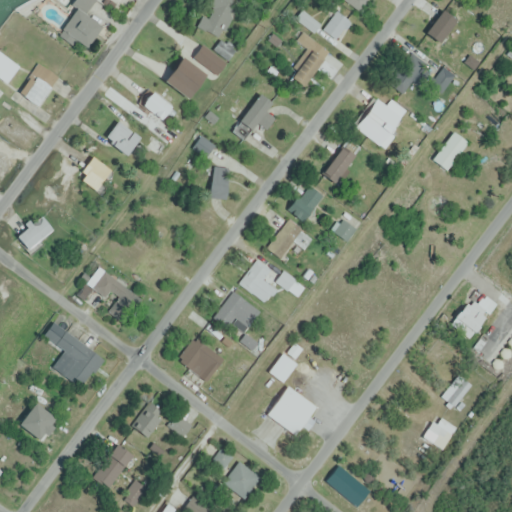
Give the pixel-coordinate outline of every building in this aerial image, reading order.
[(202,14),(197,26),(220,38),(238,1),(236,0),(212,0),(205,16),(202,14)] [(348,0),(357,9),(366,0),(348,0)] [(100,27),(77,8),(61,28),(84,47),(100,27)] [(455,21),(440,9),(423,31),(439,43),(455,21)] [(321,28),(335,40),(350,22),(336,10),(321,28)] [(295,19),(315,30),(319,21),(300,11),(295,19)] [(302,86),(327,50),(302,32),(295,41),(306,48),(286,75),(302,86)] [(192,55),(215,75),(226,63),(202,43),(192,55)] [(17,66),(0,52),(0,78),(4,82),(17,66)] [(188,98),(204,72),(178,56),(162,82),(188,98)] [(393,80),(405,92),(425,71),(413,60),(393,80)] [(17,91),(36,106),(58,76),(38,62),(17,91)] [(171,106),(152,87),(139,100),(158,119),(171,106)] [(245,140),(269,101),(256,93),(231,131),(245,140)] [(385,105),(374,96),(353,124),(379,143),(404,109),(390,98),(385,105)] [(123,154),(139,139),(119,119),(104,135),(123,154)] [(430,158),(444,169),(466,142),(453,131),(430,158)] [(206,156),(214,145),(201,135),(193,145),(206,156)] [(319,174),(332,183),(354,154),(341,145),(319,174)] [(78,180),(98,189),(109,166),(89,157),(78,180)] [(226,166),(209,166),(209,198),(226,198),(226,166)] [(286,205),(299,220),(322,199),(310,184),(286,205)] [(16,236),(26,250),(52,230),(41,216),(16,236)] [(303,248),(311,239),(287,219),(265,246),(279,257),(293,240),(303,248)] [(345,240),(354,229),(344,220),(335,232),(345,240)] [(169,261),(155,250),(134,276),(148,287),(169,261)] [(254,290),(270,270),(254,257),(238,278),(254,290)] [(104,298),(112,290),(126,305),(134,297),(107,270),(91,285),(104,298)] [(469,338),(495,302),(475,287),(448,323),(469,338)] [(225,328),(234,321),(241,329),(258,316),(238,291),(212,312),(225,328)] [(81,388),(102,358),(51,321),(42,336),(63,351),(52,367),(81,388)] [(191,337),(176,360),(208,380),(223,356),(191,337)] [(440,397),(453,407),(470,385),(458,375),(440,397)] [(314,407),(286,385),(265,411),(292,434),(314,407)] [(132,428),(148,437),(163,409),(147,400),(132,428)] [(166,423),(182,436),(190,425),(175,412),(166,423)] [(421,436),(441,449),(456,427),(436,414),(421,436)] [(222,468),(232,457),(222,448),(212,459),(222,468)] [(222,482),(243,498),(260,477),(239,461),(222,482)] [(212,511),(192,496),(185,506),(192,511),(212,511)]
